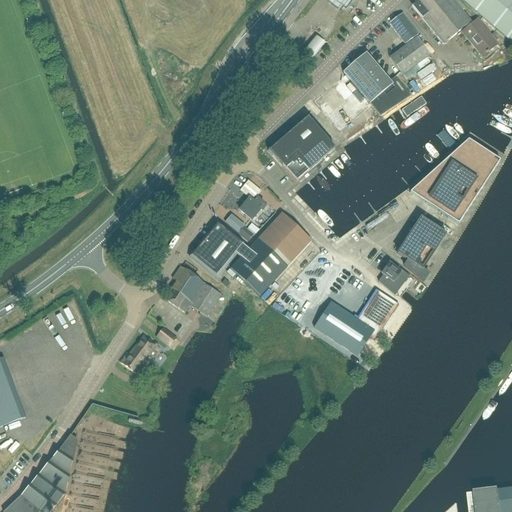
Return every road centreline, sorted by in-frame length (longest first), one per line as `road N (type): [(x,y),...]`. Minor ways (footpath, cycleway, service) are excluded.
road 1 (unclassified): [(136,299),(155,285),(253,140),(395,0)]
road 2 (primary): [(83,250),(159,174),(292,0)]
road 3 (unclassified): [(0,506),(56,440),(130,323),(136,299)]
